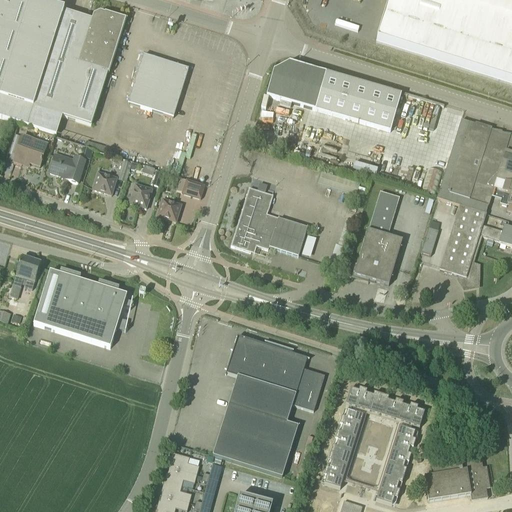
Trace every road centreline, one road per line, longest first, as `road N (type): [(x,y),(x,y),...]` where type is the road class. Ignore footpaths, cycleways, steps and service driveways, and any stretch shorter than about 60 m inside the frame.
road 1 (unclassified): [(265,40),(511,117)]
road 2 (residential): [(194,280),(265,40)]
road 3 (tertiary): [(126,511),(159,434),(194,280)]
road 4 (unclassified): [(452,337),(432,315),(305,290),(275,304)]
road 5 (residential): [(135,259),(132,235),(2,185)]
road 6 (residential): [(0,239),(120,270),(135,259)]
road 7 (tertiary): [(135,259),(0,216)]
road 8 (residential): [(265,40),(135,0)]
